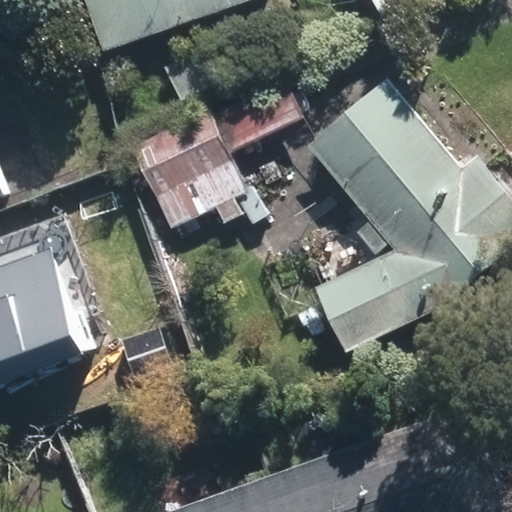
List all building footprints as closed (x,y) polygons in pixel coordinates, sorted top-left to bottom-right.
[(109,0),(123,40),(242,0),(109,0)] [(427,0),(384,0),(397,20),(427,0)] [(367,346),(511,285),(511,193),(415,84),(339,151),(431,255),(345,291),(367,346)] [(217,110),(142,144),(188,242),(262,208),(217,110)] [(73,238),(0,263),(0,378),(108,342),(73,238)] [(482,422),(226,511),(489,511),(511,504),(482,422)]
